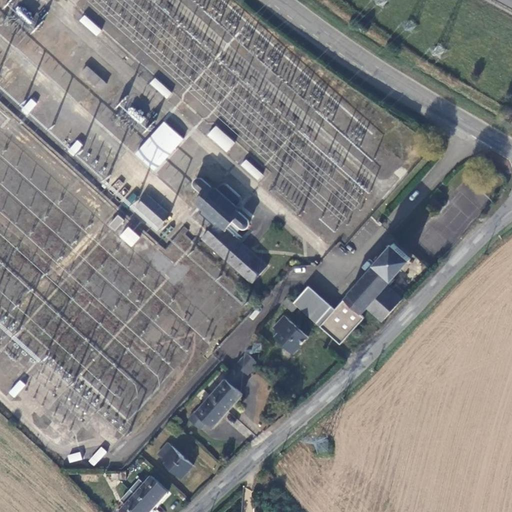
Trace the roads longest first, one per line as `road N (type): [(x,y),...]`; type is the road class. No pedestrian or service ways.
road 1 (tertiary): [(199,511),(346,379),(497,223)]
road 2 (tertiary): [(270,0),(472,131)]
road 3 (unclassified): [(386,229),(472,131)]
